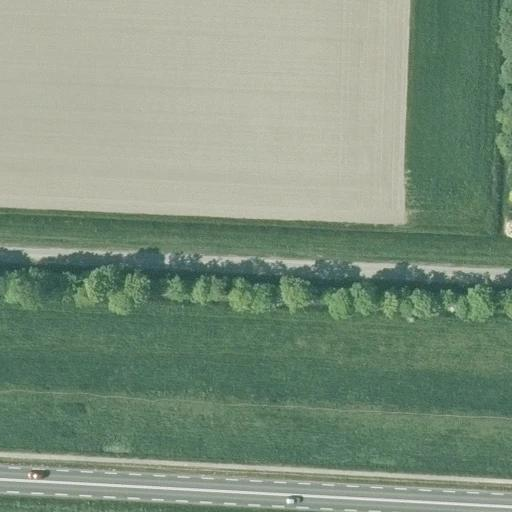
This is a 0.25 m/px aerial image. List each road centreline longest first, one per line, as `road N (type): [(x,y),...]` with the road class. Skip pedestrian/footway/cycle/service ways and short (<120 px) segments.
road 1 (unclassified): [(511,277),(0,251)]
road 2 (primary): [(511,506),(0,481)]
